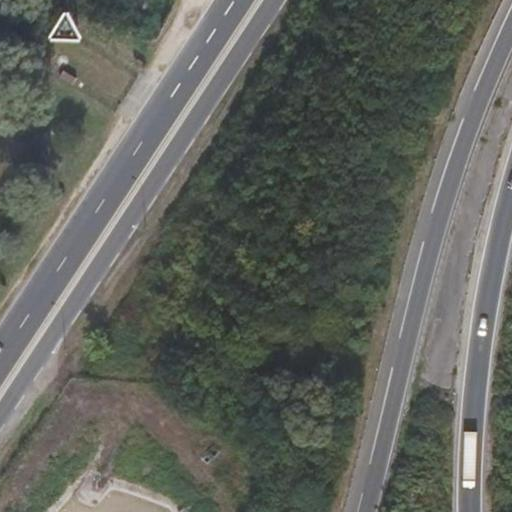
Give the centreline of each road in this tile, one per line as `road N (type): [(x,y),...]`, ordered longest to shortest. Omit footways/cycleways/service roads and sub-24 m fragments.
road 1 (primary): [(511,26),(437,213),(358,511)]
road 2 (primary): [(0,417),(277,0)]
road 3 (primary): [(237,0),(0,366)]
road 4 (motorway): [(511,190),(488,285),(469,511)]
